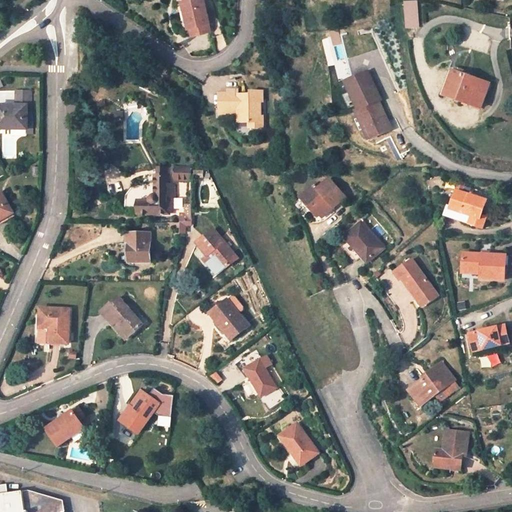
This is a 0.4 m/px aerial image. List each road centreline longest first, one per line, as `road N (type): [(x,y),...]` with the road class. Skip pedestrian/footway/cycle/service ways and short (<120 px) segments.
road 1 (residential): [(0,412),(111,366),(164,365),(211,396),(253,467),(273,484),(300,496),(384,508)]
road 2 (unclassified): [(55,69),(52,204),(0,339)]
road 3 (residential): [(346,287),(365,368),(342,403),(384,508)]
road 4 (residential): [(86,0),(159,52),(204,69),(231,54),(245,30),(248,0)]
road 5 (residential): [(0,457),(115,487),(188,492)]
road 6 (residential): [(384,508),(511,494)]
